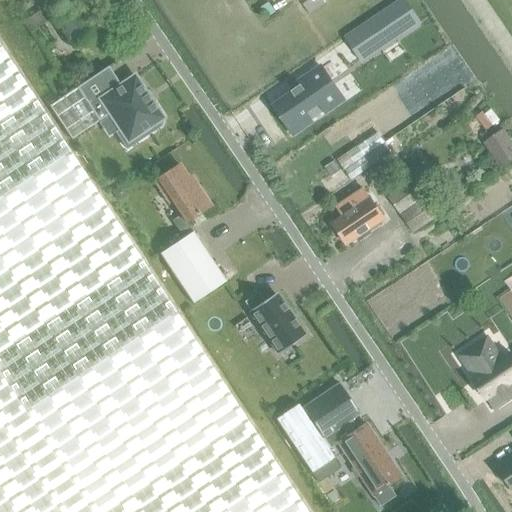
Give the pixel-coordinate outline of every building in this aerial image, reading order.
[(29,0),(22,0),(16,5),(21,12),(33,4),(29,0)] [(74,46),(95,33),(74,0),(72,0),(63,6),(59,0),(57,0),(48,6),(74,46)] [(403,0),(347,38),(362,62),(419,23),(403,0)] [(31,32),(47,21),(40,11),(24,22),(31,32)] [(0,511),(305,511),(0,48),(0,511)] [(107,68),(76,89),(98,122),(108,115),(119,131),(115,134),(126,150),(160,127),(158,123),(163,120),(151,102),(152,101),(147,94),(146,95),(134,76),(116,89),(112,84),(116,81),(107,68)] [(343,99),(322,68),(298,84),(300,87),(292,93),(293,95),(274,108),(292,134),(311,122),(305,113),(319,104),(325,112),(343,99)] [(71,140),(98,122),(76,89),(49,107),(71,140)] [(511,160),(511,140),(505,130),(485,143),(501,168),(511,160)] [(358,147),(337,161),(351,182),(372,168),(392,154),(378,134),(358,147)] [(335,162),(325,168),(331,178),(341,171),(335,162)] [(179,165),(154,182),(168,204),(172,202),(181,216),(171,222),(183,239),(160,254),(193,305),(225,284),(185,224),(211,206),(196,184),(193,186),(191,183),(179,165)] [(436,218),(430,209),(412,182),(389,198),(407,224),(413,233),(436,218)] [(122,186),(111,193),(118,204),(129,196),(122,186)] [(341,216),(332,223),(346,245),(358,237),(360,241),(371,233),(368,230),(385,219),(382,215),(371,197),(369,198),(365,191),(363,188),(359,190),(335,206),(341,216)] [(244,302),(250,311),(248,312),(278,355),(304,337),(275,294),(263,302),(257,293),(244,302)] [(486,340),(462,357),(477,379),(473,382),(485,401),(489,398),(494,404),(497,410),(511,400),(511,353),(500,361),(486,340)] [(336,443),(356,430),(350,420),(359,415),(339,385),(301,410),(308,421),(309,420),(322,439),(323,438),(330,449),(337,445),(336,443)] [(275,420),(311,474),(333,459),(297,405),(275,420)] [(365,424),(356,430),(336,443),(337,445),(372,496),(379,506),(393,497),(386,486),(401,476),(365,424)] [(511,457),(497,467),(500,471),(497,475),(503,484),(508,483),(511,489),(511,457)]
